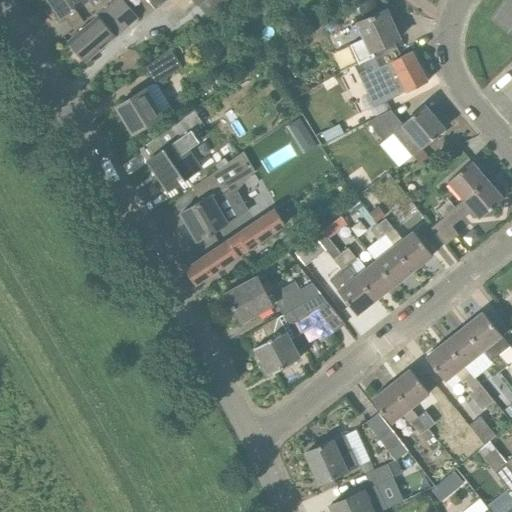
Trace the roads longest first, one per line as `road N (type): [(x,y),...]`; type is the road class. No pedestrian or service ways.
road 1 (residential): [(261,439),(95,152),(0,10)]
road 2 (residential): [(261,439),(511,240)]
road 3 (residential): [(511,148),(464,91),(451,49),(462,0)]
